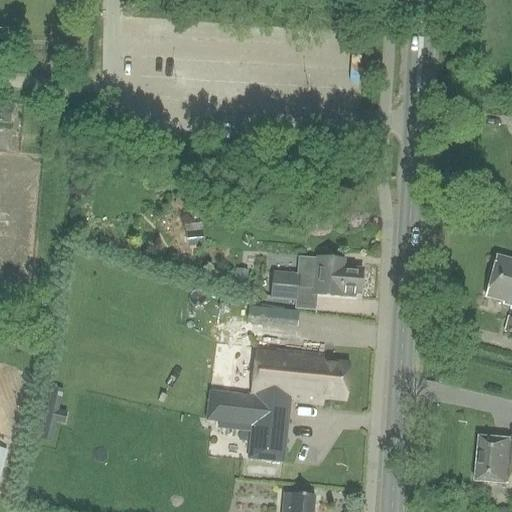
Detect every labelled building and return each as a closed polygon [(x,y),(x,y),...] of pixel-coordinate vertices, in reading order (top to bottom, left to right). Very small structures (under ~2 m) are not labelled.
[(0,124),(10,125),(12,106),(0,104),(0,124)] [(345,270),(345,261),(317,259),(317,260),(298,259),(297,276),(273,274),(271,300),(295,302),(295,310),(316,312),(317,296),(324,297),(341,298),(341,299),(356,300),(356,294),(360,294),(362,271),(345,270)] [(511,263),(497,259),(487,299),(505,304),(504,306),(511,308),(511,311),(511,263)] [(276,326),(277,311),(256,309),(255,325),(276,326)] [(324,356),(255,349),(250,398),(254,398),(248,460),(284,464),(290,402),(323,405),(324,399),(346,402),(349,365),(323,362),(324,356)] [(243,427),(247,396),(210,391),(206,422),(243,427)] [(511,492),(511,435),(511,436),(511,443),(479,440),(475,483),(506,485),(505,492),(511,492)] [(284,495),(283,511),(313,511),(315,498),(284,495)]
